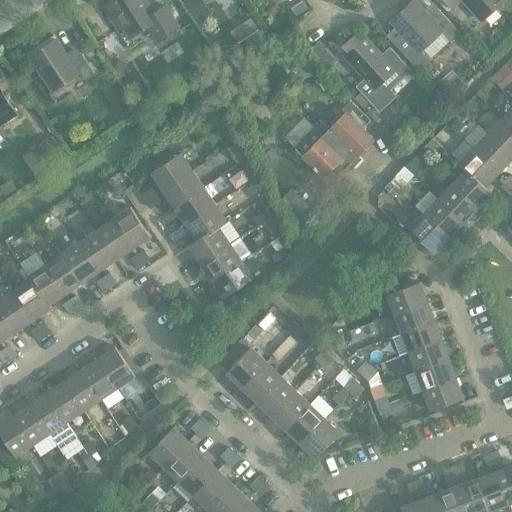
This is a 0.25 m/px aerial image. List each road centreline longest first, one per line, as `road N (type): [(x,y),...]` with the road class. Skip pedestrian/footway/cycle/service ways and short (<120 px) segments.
road 1 (residential): [(500,427),(450,290),(356,203)]
road 2 (residential): [(304,500),(187,387),(123,302)]
road 3 (residential): [(304,500),(500,427)]
road 4 (residential): [(0,387),(123,302)]
